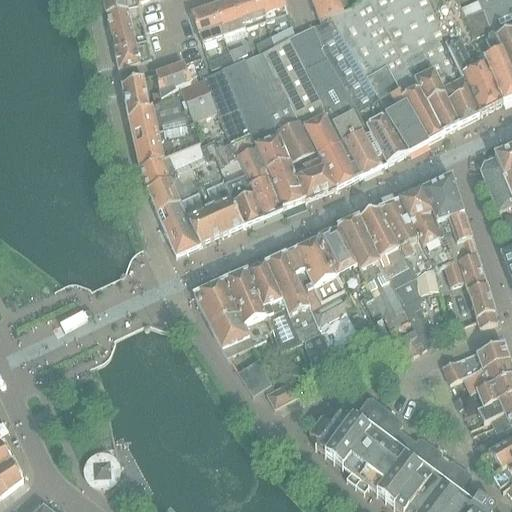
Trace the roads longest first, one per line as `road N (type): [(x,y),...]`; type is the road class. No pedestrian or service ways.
road 1 (residential): [(170,286),(137,215),(105,89)]
road 2 (residential): [(0,367),(170,286)]
road 3 (residential): [(271,438),(239,403),(170,286)]
road 4 (residential): [(105,89),(171,58),(154,12),(189,0)]
road 5 (residential): [(271,438),(401,375)]
